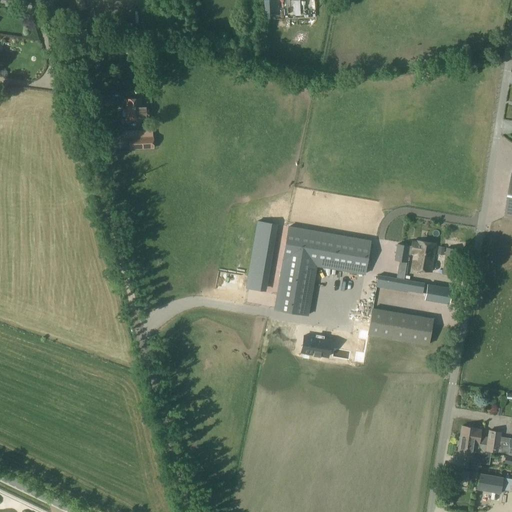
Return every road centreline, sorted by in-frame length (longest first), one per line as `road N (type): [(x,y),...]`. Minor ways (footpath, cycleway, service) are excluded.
road 1 (unclassified): [(433,511),(511,35)]
road 2 (track): [(187,511),(87,150)]
road 3 (residential): [(87,150),(47,0)]
